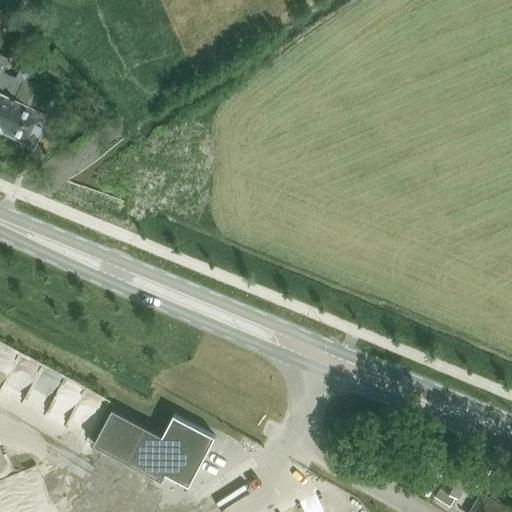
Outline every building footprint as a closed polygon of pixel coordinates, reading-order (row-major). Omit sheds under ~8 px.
[(0,128),(0,129),(33,144),(47,115),(59,87),(28,72),(32,65),(23,60),(14,78),(3,72),(10,59),(0,54),(0,128)] [(169,466),(193,478),(215,435),(174,413),(163,434),(112,407),(93,443),(162,479),(169,466)] [(428,496),(454,453),(437,443),(412,486),(428,496)] [(395,472),(409,480),(419,463),(406,455),(395,472)] [(491,471),(477,465),(476,467),(459,458),(435,496),(452,507),(468,480),(481,488),(491,471)] [(470,511),(506,511),(508,509),(499,504),(507,491),(497,485),(489,498),(482,494),(470,511)]
